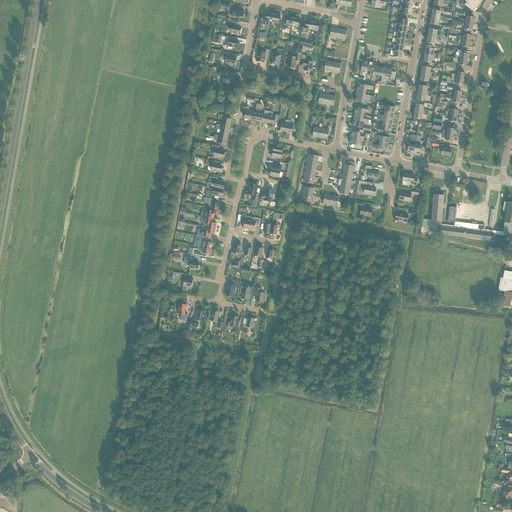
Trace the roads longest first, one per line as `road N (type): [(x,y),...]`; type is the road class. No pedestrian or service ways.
road 1 (secondary): [(0,214),(37,0)]
road 2 (residential): [(457,173),(492,0)]
road 3 (residential): [(395,162),(424,0)]
road 4 (residential): [(336,150),(357,24)]
